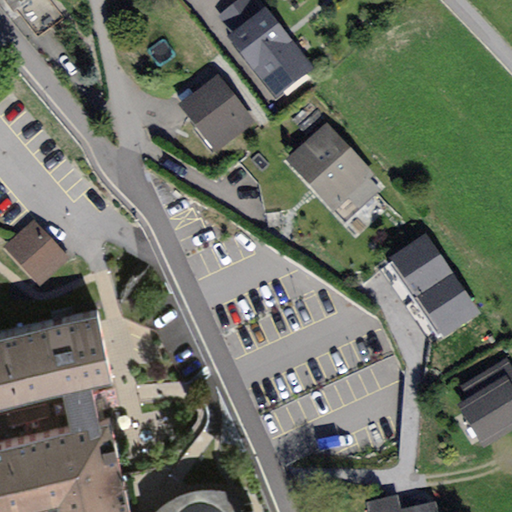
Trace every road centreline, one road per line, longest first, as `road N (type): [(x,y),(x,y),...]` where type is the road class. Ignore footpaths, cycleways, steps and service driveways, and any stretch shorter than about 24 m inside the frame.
road 1 (residential): [(131,163),(286,511)]
road 2 (residential): [(0,28),(131,163)]
road 3 (residential): [(95,0),(131,163)]
